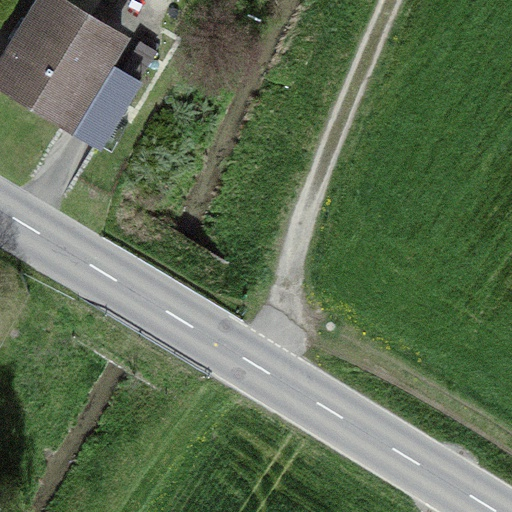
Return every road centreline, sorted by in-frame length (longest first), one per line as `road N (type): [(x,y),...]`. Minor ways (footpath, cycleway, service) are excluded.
road 1 (track): [(386,0),(322,153),(254,370)]
road 2 (tertiary): [(484,511),(214,346)]
road 3 (tertiary): [(0,214),(214,346)]
